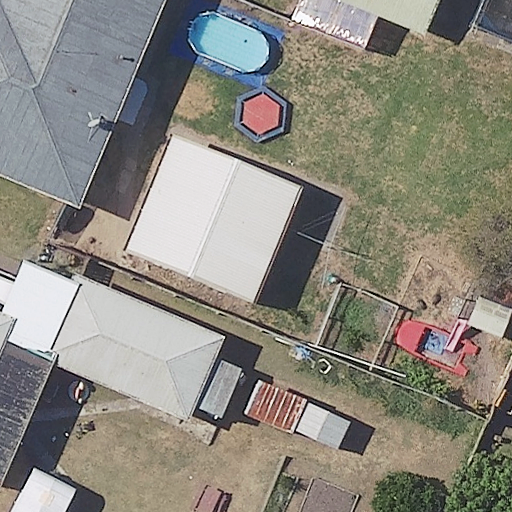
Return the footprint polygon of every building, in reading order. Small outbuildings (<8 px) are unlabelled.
[(152,0),(0,0),(0,164),(70,195),(152,0)] [(429,0),(361,0),(420,24),(429,0)] [(299,174),(168,121),(120,240),(251,293),(299,174)] [(0,296),(0,468),(46,354),(212,421),(247,335),(21,244),(0,296)] [(507,367),(438,327),(408,377),(477,417),(507,367)]
